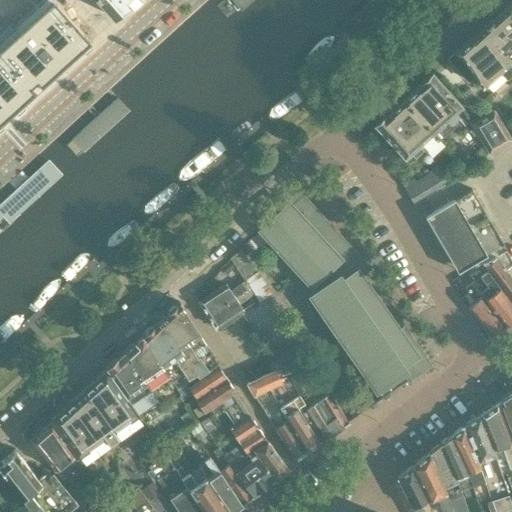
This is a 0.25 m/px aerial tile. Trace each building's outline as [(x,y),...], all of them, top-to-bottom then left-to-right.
[(18,31),(0,46),(0,121),(90,40),(52,0),(44,0),(15,27),(18,31)] [(96,0),(113,18),(133,0),(96,0)] [(225,0),(241,17),(259,0),(225,0)] [(511,15),(505,7),(483,26),(511,58),(511,15)] [(456,52),(448,59),(468,81),(474,75),(481,87),(499,71),(505,78),(511,71),(511,68),(510,67),(511,64),(511,58),(483,26),(456,51),(456,52)] [(417,86),(402,99),(438,139),(453,126),(449,122),(457,116),(454,112),(460,106),(432,74),(418,86),(417,86)] [(83,154),(130,112),(118,98),(117,100),(97,117),(71,142),(83,154)] [(438,139),(402,99),(388,112),(388,113),(374,125),(403,158),(409,152),(413,155),(420,149),(424,153),(438,139)] [(511,142),(510,139),(494,111),(470,126),(488,156),(511,142)] [(370,146),(371,147),(372,147),(380,156),(379,157),(380,158),(382,157),(381,156),(387,150),(388,151),(389,150),(388,148),(387,149),(379,140),(380,139),(379,138),(377,139),(378,140),(372,145),(371,145),(370,146)] [(0,227),(3,230),(63,175),(48,161),(19,191),(0,206),(0,227)] [(413,179),(404,185),(407,190),(406,190),(406,191),(407,193),(414,205),(425,198),(448,185),(447,184),(437,169),(415,182),(413,179)] [(454,202),(425,219),(457,275),(486,258),(504,247),(472,191),(454,202)] [(288,204),(259,230),(311,286),(314,284),(318,290),(310,296),(381,398),(408,379),(408,380),(429,366),(403,329),(399,332),(360,276),(368,269),(298,193),(287,203),(288,204)] [(254,268),(238,250),(229,259),(245,281),(257,272),(254,268)] [(495,257),(482,264),(487,273),(500,293),(511,306),(511,278),(505,269),(511,264),(511,261),(505,250),(495,256),(495,257)] [(482,264),(468,273),(473,282),(480,294),(482,297),(487,304),(505,325),(511,318),(511,306),(500,293),(487,273),(482,264)] [(250,288),(207,316),(215,329),(240,313),(242,311),(238,305),(254,294),(259,302),(271,295),(257,272),(245,281),(250,288)] [(198,302),(207,316),(250,288),(245,281),(229,292),(225,285),(199,302),(199,301),(198,302)] [(473,282),(464,288),(474,302),(467,308),(491,336),(492,336),(492,337),(505,325),(487,304),(482,297),(480,294),(473,282)] [(164,315),(159,319),(197,376),(217,363),(179,302),(164,315)] [(140,336),(167,374),(179,365),(189,381),(197,376),(159,319),(155,323),(155,324),(141,336),(140,336)] [(140,336),(123,352),(148,388),(167,375),(167,374),(140,336)] [(123,352),(106,368),(130,404),(150,391),(148,388),(123,352)] [(194,398),(226,378),(226,377),(219,366),(186,388),(179,393),(178,393),(180,396),(182,400),(192,394),(195,398),(194,398)] [(278,368),(246,383),(253,395),(269,388),(285,381),(290,379),(287,374),(283,367),(279,369),(278,368)] [(49,419),(51,422),(81,463),(142,420),(130,404),(106,368),(49,419)] [(226,378),(194,398),(199,405),(193,409),(198,416),(208,410),(217,404),(234,393),(236,392),(226,378)] [(285,381),(269,388),(277,404),(281,410),(306,451),(319,442),(300,413),(307,409),(301,398),(290,379),(285,381)] [(324,384),(301,398),(307,409),(325,438),(347,422),(324,384)] [(269,388),(253,395),(274,428),(294,459),(306,451),(281,410),(277,404),(269,388)] [(511,390),(495,403),(510,444),(511,444),(511,448),(511,390)] [(234,393),(217,404),(222,412),(226,410),(235,425),(230,428),(238,441),(258,428),(250,416),(249,417),(234,393)] [(495,403),(482,413),(496,448),(505,474),(505,473),(511,470),(511,448),(511,444),(510,444),(495,403)] [(307,409),(300,413),(319,442),(325,438),(307,409)] [(479,415),(461,427),(493,511),(497,511),(511,506),(501,475),(492,450),(496,448),(482,413),(479,415)] [(213,415),(202,422),(207,430),(218,423),(213,415)] [(81,463),(51,422),(42,429),(40,427),(31,435),(33,437),(30,439),(61,478),(81,463)] [(199,423),(190,429),(195,437),(204,431),(199,423)] [(493,511),(461,427),(449,436),(470,486),(470,487),(479,511),(493,511)] [(241,444),(237,447),(243,456),(252,450),(266,441),(258,428),(238,441),(241,444)] [(449,436),(440,443),(459,490),(470,486),(449,436)] [(266,441),(252,450),(274,478),(287,468),(266,441)] [(440,443),(428,452),(429,455),(446,496),(448,500),(451,511),(466,511),(459,490),(440,443)] [(165,455),(160,446),(142,458),(148,467),(165,455)] [(217,449),(213,452),(215,456),(221,465),(224,467),(219,471),(241,505),(251,496),(228,464),(223,456),(217,449)] [(66,511),(76,504),(52,475),(41,483),(15,450),(0,463),(0,470),(33,511),(66,511)] [(230,451),(223,456),(228,464),(251,496),(274,478),(252,450),(243,456),(247,462),(241,467),(235,459),(230,451)] [(417,461),(411,466),(412,468),(428,503),(427,504),(430,511),(451,511),(448,500),(446,496),(429,455),(428,452),(422,458),(417,461)] [(165,455),(148,467),(170,499),(178,511),(202,511),(176,470),(165,455)] [(205,463),(200,466),(230,511),(232,511),(241,505),(219,471),(211,459),(209,456),(203,460),(205,463)] [(181,467),(176,470),(202,511),(230,511),(200,466),(186,475),(181,467)] [(411,466),(396,479),(412,510),(413,511),(430,511),(427,504),(428,503),(412,468),(411,466)] [(165,511),(155,497),(148,502),(154,511),(165,511)] [(115,511),(112,507),(107,500),(93,511),(115,511)] [(137,511),(154,511),(148,502),(137,511)]
